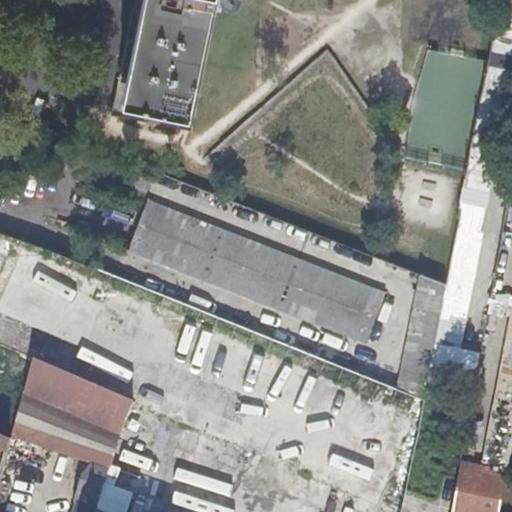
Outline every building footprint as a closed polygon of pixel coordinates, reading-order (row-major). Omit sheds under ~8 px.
[(135,0),(112,114),(189,131),(217,0),(135,0)] [(470,169),(458,230),(480,235),(506,108),(505,107),(511,69),(511,0),(504,0),(491,64),(470,169)] [(158,174),(147,202),(440,318),(446,286),(158,174)] [(118,277),(423,399),(425,387),(440,318),(147,202),(118,277)] [(440,318),(425,387),(451,392),(484,236),(480,235),(458,230),(446,286),(440,318)] [(511,314),(482,465),(509,471),(511,453),(511,314)] [(134,402),(33,359),(24,392),(12,434),(93,462),(82,476),(75,501),(77,501),(73,511),(96,511),(97,510),(134,402)] [(103,511),(180,511),(202,432),(134,402),(97,510),(103,511)] [(0,451),(7,454),(11,441),(0,436),(0,451)] [(460,466),(451,511),(500,511),(507,476),(460,466)] [(0,479),(0,511),(8,511),(3,510),(11,483),(0,479)]
